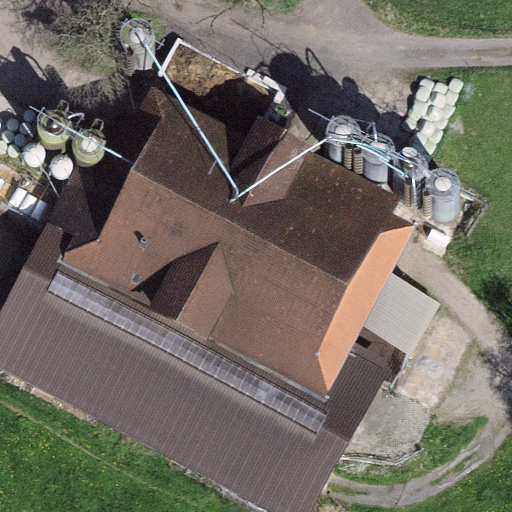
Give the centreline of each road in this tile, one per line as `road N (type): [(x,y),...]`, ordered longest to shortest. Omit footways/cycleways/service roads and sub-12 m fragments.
road 1 (track): [(0,50),(469,311),(511,361)]
road 2 (track): [(145,0),(353,54),(511,51)]
